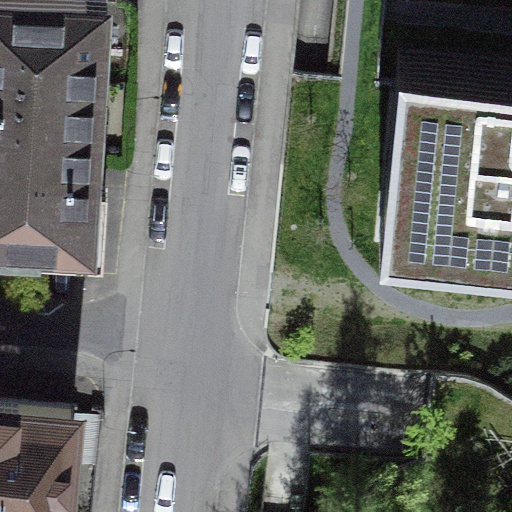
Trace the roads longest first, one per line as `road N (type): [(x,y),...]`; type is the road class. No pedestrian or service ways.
road 1 (residential): [(181,338),(212,0)]
road 2 (residential): [(0,321),(181,338)]
road 3 (residential): [(166,511),(181,338)]
